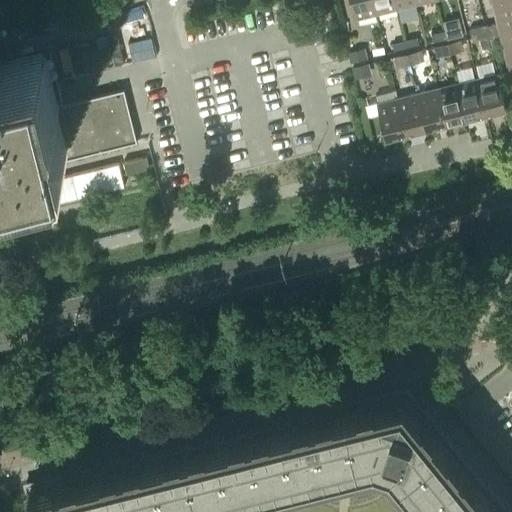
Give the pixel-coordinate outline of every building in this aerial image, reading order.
[(351,0),(356,18),(377,13),(373,0),(351,0)] [(394,0),(373,0),(377,13),(396,8),(394,0)] [(415,0),(394,0),(396,8),(416,3),(415,0)] [(511,0),(491,0),(497,22),(499,29),(511,25),(511,0)] [(449,35),(466,31),(461,14),(445,18),(449,35)] [(511,78),(511,25),(499,29),(497,22),(491,24),(494,37),(501,35),(509,69),(511,79),(511,78)] [(485,24),(477,26),(480,38),(488,36),(485,25),(485,24)] [(485,25),(488,36),(488,38),(494,37),(491,24),(485,25)] [(472,40),(480,38),(477,26),(469,28),(472,40)] [(431,33),(433,40),(446,37),(444,30),(431,33)] [(417,37),(404,40),(406,47),(419,44),(417,37)] [(392,43),(394,50),(406,47),(404,40),(392,43)] [(460,40),(447,43),(449,50),(461,47),(460,40)] [(436,53),(449,50),(447,43),(435,46),(436,53)] [(0,220),(23,214),(16,185),(10,160),(61,148),(63,159),(137,141),(124,87),(52,105),(39,54),(51,51),(50,49),(0,61),(0,220)] [(364,50),(352,53),(353,60),(366,57),(364,50)] [(420,50),(408,53),(409,60),(422,57),(420,50)] [(397,63),(409,60),(408,53),(395,56),(397,63)] [(368,63),(355,66),(357,73),(369,70),(368,63)] [(497,72),(477,77),(485,113),(506,108),(497,72)] [(477,77),(457,82),(466,118),(485,113),(477,77)] [(457,82),(437,87),(446,123),(466,118),(457,82)] [(437,87),(417,92),(426,127),(446,123),(437,87)] [(417,92),(397,97),(406,132),(426,127),(417,92)] [(386,137),(406,132),(397,97),(377,102),(386,137)] [(507,511),(509,510),(506,511),(486,487),(488,485),(488,484),(486,486),(465,462),(468,460),(467,459),(465,461),(445,436),(447,434),(446,433),(444,435),(423,410),(426,408),(425,408),(423,410),(406,388),(379,395),(378,392),(377,392),(378,395),(347,403),(346,400),(345,400),(346,403),(314,411),(314,408),(313,408),(314,411),(283,419),(282,416),(281,416),(282,419),(251,427),(250,424),(249,424),(250,427),(219,435),(218,432),(218,435),(187,443),(187,440),(185,440),(186,443),(155,451),(154,448),(153,448),(154,451),(123,459),(122,456),(122,459),(91,467),(90,464),(91,467),(59,475),(59,472),(58,472),(59,475),(28,483),(27,480),(26,480),(27,483),(25,484),(32,511),(180,511),(202,507),(203,510),(204,509),(203,506),(234,498),(235,501),(236,501),(235,498),(266,490),(267,493),(268,493),(267,490),(298,482),(299,485),(299,482),(330,474),(331,477),(330,474),(362,466),(362,469),(364,469),(363,466),(375,463),(385,467),(393,476),(391,478),(392,479),(394,477),(414,502),(412,504),(412,505),(415,503),(422,511),(507,511)]
